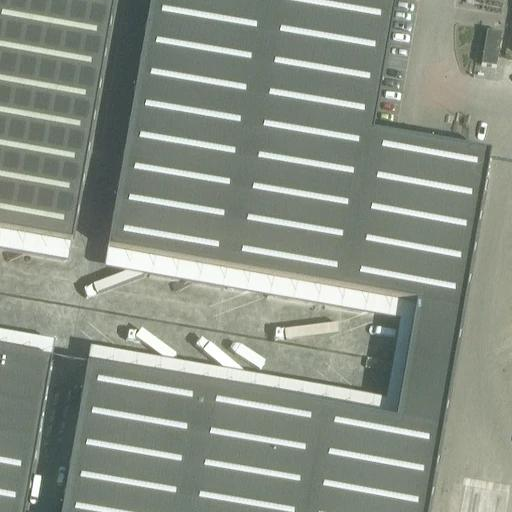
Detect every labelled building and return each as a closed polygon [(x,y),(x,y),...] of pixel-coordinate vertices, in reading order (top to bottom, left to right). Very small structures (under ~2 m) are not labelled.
[(114,0),(0,0),(0,235),(71,248),(114,0)] [(150,0),(123,157),(107,254),(415,307),(462,316),(489,161),(490,157),(460,152),(372,137),(395,0),(150,0)] [(481,67),(481,68),(496,71),(498,59),(501,37),(486,34),(481,67)] [(462,316),(415,307),(395,425),(442,433),(462,316)] [(0,511),(24,511),(51,365),(0,355),(0,511)] [(86,371),(69,468),(61,511),(428,511),(442,433),(395,425),(86,371)]
